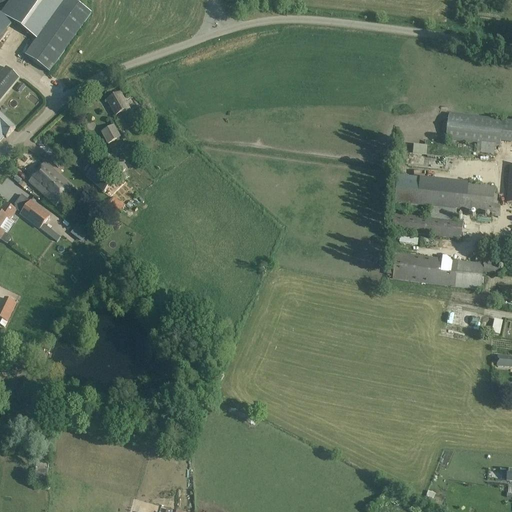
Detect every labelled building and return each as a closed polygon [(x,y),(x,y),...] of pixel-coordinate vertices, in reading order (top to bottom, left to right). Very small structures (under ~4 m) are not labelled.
[(10,0),(0,15),(36,41),(65,0),(10,0)] [(70,0),(65,0),(36,41),(25,57),(50,74),(92,15),(70,0)] [(0,102),(19,80),(6,68),(0,75),(0,102)] [(21,84),(18,88),(22,92),(26,88),(21,84)] [(138,125),(120,94),(107,102),(116,117),(122,114),(131,129),(138,125)] [(0,141),(5,137),(6,139),(16,129),(0,114),(0,141)] [(503,122),(449,116),(446,141),(478,144),(477,153),(494,155),(495,146),(500,147),(501,142),(503,122)] [(119,139),(113,127),(100,133),(106,145),(119,139)] [(412,155),(426,155),(425,146),(412,146),(412,155)] [(83,158),(73,151),(66,161),(77,168),(83,158)] [(126,170),(109,155),(104,161),(121,175),(126,170)] [(56,190),(47,199),(56,207),(73,188),(45,164),(37,174),(56,190)] [(105,194),(113,183),(96,169),(93,167),(85,177),(105,194)] [(56,190),(37,174),(28,183),(47,199),(56,190)] [(495,189),(398,178),(395,203),(431,207),(430,212),(431,212),(430,219),(393,215),(392,232),(461,240),(463,223),(456,222),(457,210),(492,214),(491,218),(498,219),(500,207),(496,206),(497,196),(494,195),(495,189)] [(126,207),(114,198),(109,205),(121,214),(126,207)] [(40,231),(50,218),(30,203),(20,215),(40,231)] [(0,238),(4,233),(6,235),(13,223),(10,221),(16,211),(5,204),(0,212),(0,238)] [(483,266),(396,255),(393,280),(481,291),(483,274),(497,276),(499,268),(511,270),(511,260),(501,258),(500,262),(484,259),(483,266)] [(14,304),(5,299),(0,308),(0,319),(5,322),(14,304)] [(511,358),(497,357),(496,368),(511,369),(511,358)] [(42,422),(13,417),(12,426),(40,431),(42,422)] [(52,429),(42,427),(38,448),(48,450),(52,429)] [(48,469),(36,468),(34,485),(46,486),(48,469)] [(489,484),(489,495),(505,495),(504,483),(489,484)]
